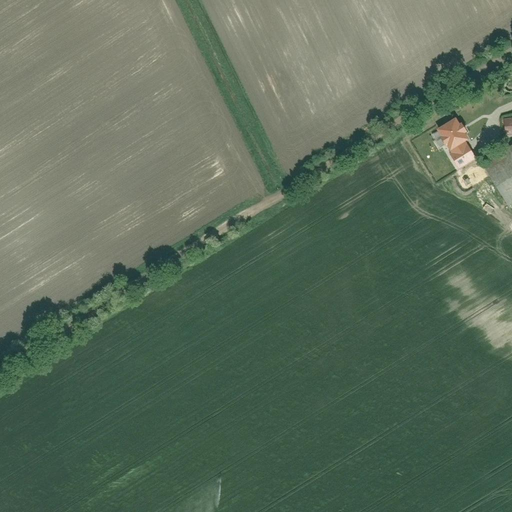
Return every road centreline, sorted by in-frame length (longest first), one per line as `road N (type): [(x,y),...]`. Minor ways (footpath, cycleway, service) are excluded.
road 1 (track): [(0,369),(401,122)]
road 2 (unclassified): [(401,122),(511,53)]
